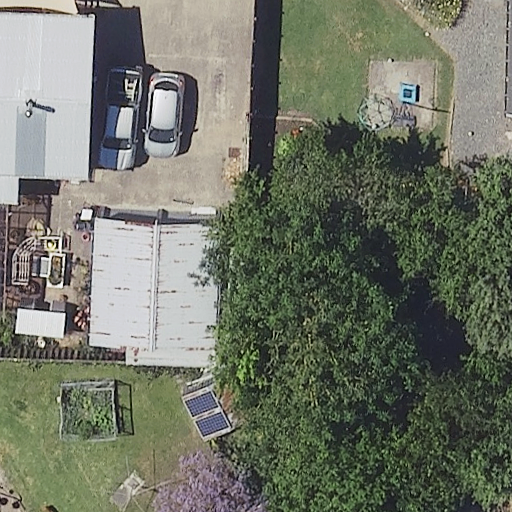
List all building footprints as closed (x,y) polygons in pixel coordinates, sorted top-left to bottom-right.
[(106,8),(0,3),(0,167),(100,172),(106,8)] [(325,124),(328,50),(251,47),(248,120),(325,124)] [(238,219),(104,211),(95,353),(229,362),(238,219)] [(239,367),(191,394),(226,458),(274,432),(239,367)] [(0,507),(0,511),(30,511),(22,496),(0,507)]
